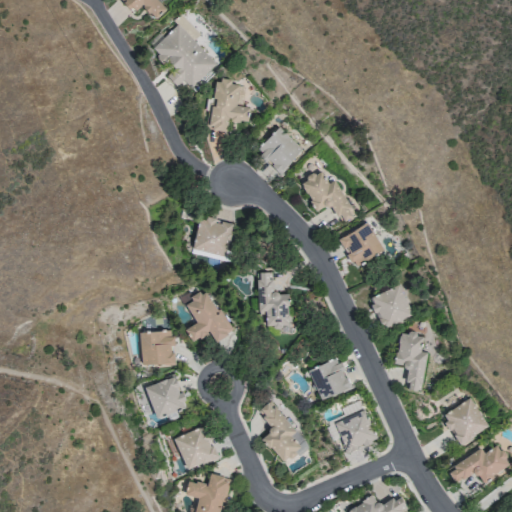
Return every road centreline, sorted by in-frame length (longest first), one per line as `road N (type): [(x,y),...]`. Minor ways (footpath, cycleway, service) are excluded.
road 1 (residential): [(444,511),(407,451),(313,248),(261,193),(231,186)]
road 2 (residential): [(407,451),(281,506),(257,487),(218,381)]
road 3 (track): [(0,373),(91,402),(149,511)]
